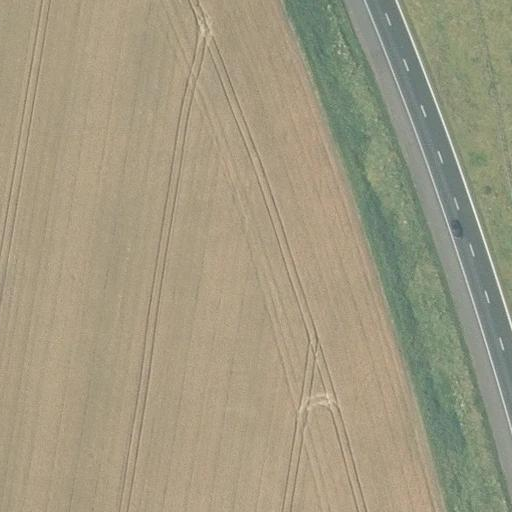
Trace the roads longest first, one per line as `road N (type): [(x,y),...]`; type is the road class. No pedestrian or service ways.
road 1 (track): [(487,511),(424,287),(317,0)]
road 2 (motorway): [(378,0),(511,383)]
